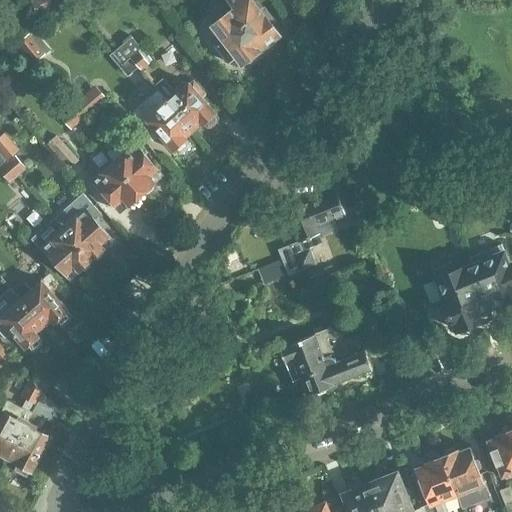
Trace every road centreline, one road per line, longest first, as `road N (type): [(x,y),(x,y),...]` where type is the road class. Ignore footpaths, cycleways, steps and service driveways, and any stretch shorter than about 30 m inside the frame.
road 1 (residential): [(56,511),(60,487),(175,271),(367,25),(370,0)]
road 2 (residential): [(128,511),(511,359)]
